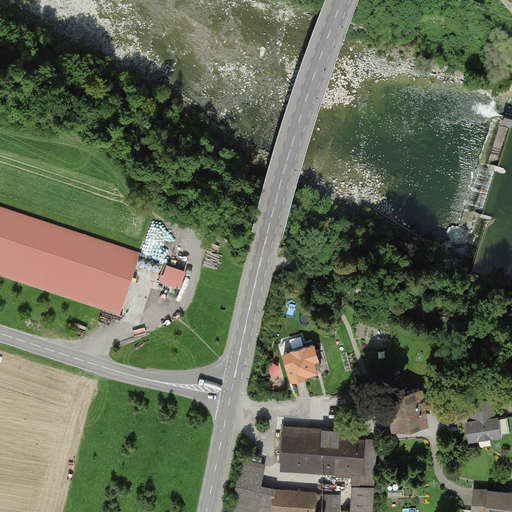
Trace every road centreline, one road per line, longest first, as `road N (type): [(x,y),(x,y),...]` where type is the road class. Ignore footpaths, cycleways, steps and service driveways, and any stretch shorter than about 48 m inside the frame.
road 1 (tertiary): [(231,395),(282,177),(343,0)]
road 2 (track): [(262,257),(467,318),(511,344)]
road 3 (tertiary): [(231,395),(152,381),(0,333)]
road 4 (track): [(0,130),(89,151),(155,216),(201,237)]
road 5 (track): [(201,237),(180,305),(99,347),(90,363)]
